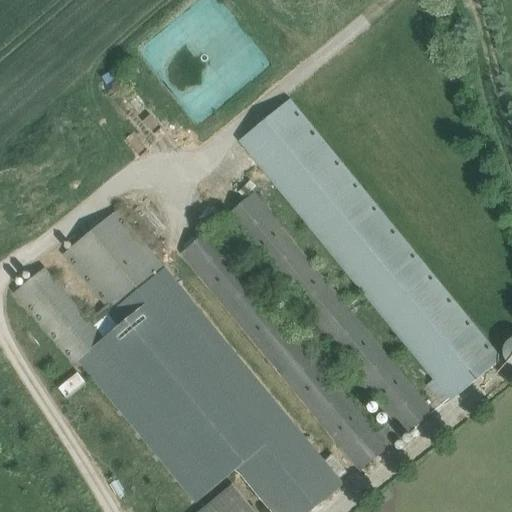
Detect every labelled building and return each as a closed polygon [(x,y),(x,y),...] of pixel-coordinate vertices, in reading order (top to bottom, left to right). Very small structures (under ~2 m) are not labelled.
[(499,358),(289,100),(239,140),(423,363),(436,379),(428,385),(442,402),(449,396),(451,397),(499,358)] [(283,372),(349,454),(362,470),(433,412),(254,194),(227,216),(317,325),(299,340),(209,231),(182,253),(272,362),(268,366),(277,377),(283,372)] [(107,305),(88,321),(46,269),(16,293),(74,364),(79,360),(196,502),(237,468),(273,511),(309,511),(343,485),(117,211),(64,254),(107,305)] [(55,387),(64,397),(77,384),(69,374),(55,387)] [(196,511),(255,511),(232,483),(196,511)]
